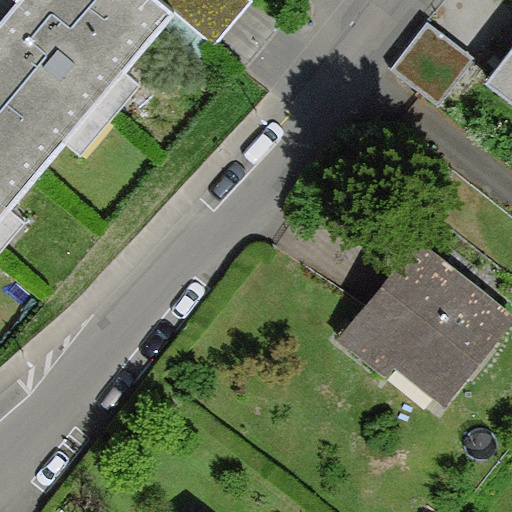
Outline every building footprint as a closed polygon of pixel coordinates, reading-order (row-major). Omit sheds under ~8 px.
[(165,0),(14,0),(0,17),(0,138),(40,172),(101,99),(176,9),(165,0)] [(254,1),(253,0),(165,0),(176,9),(218,45),(237,21),(254,1)] [(511,50),(487,83),(511,102),(511,50)] [(0,219),(40,172),(0,138),(0,219)] [(511,316),(419,243),(347,334),(389,368),(397,357),(448,397),(511,317),(511,316)]
